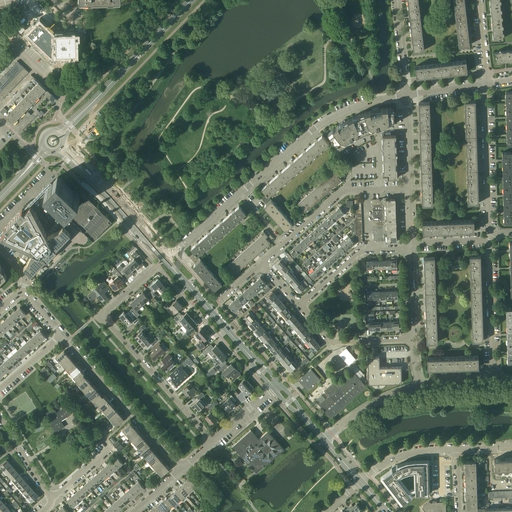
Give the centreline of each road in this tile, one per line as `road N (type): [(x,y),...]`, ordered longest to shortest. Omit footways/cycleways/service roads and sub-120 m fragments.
road 1 (residential): [(164,259),(323,120),(405,95)]
road 2 (residential): [(213,441),(104,319),(158,265)]
road 3 (unclassified): [(179,470),(61,333)]
road 4 (residential): [(262,263),(342,191),(408,189)]
road 5 (tertiary): [(83,110),(191,0)]
road 6 (residential): [(488,237),(484,83)]
road 7 (residential): [(492,377),(488,237)]
road 8 (residential): [(298,304),(359,251),(409,246)]
road 9 (residential): [(411,338),(331,341),(298,304)]
